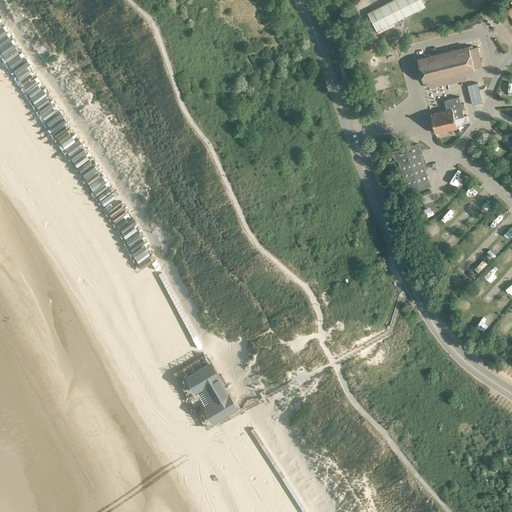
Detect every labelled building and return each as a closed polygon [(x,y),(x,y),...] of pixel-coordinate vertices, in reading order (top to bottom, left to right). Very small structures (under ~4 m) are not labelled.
[(420,0),(388,0),(365,11),(374,29),(424,6),(420,0)] [(467,78),(466,72),(474,70),(474,68),(480,66),(476,51),(470,53),(469,46),(417,58),(423,82),(427,81),(429,87),(467,78)] [(446,109),(431,113),(435,132),(457,127),(456,124),(468,121),(466,114),(463,115),(462,108),(465,108),(463,103),(461,103),(459,96),(444,100),(446,109)] [(469,106),(475,108),(479,99),(474,97),(469,106)] [(418,143),(393,151),(396,160),(398,159),(403,176),(409,192),(430,185),(420,155),(419,152),(421,151),(418,143)] [(209,362),(186,375),(195,390),(202,385),(212,401),(204,406),(213,420),(235,407),(209,362)]
